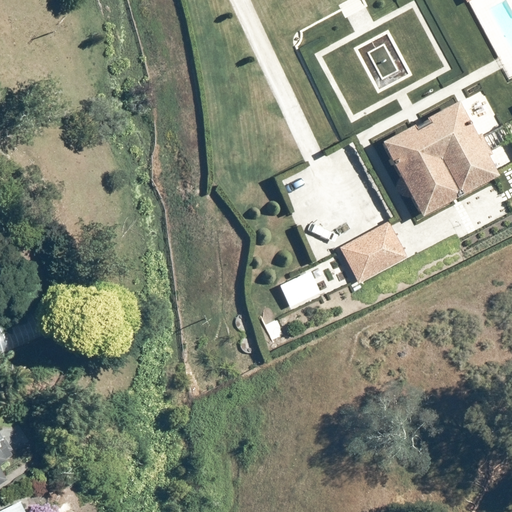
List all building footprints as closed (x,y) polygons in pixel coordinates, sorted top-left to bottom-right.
[(457,99),(381,140),(400,176),(398,179),(397,182),(396,185),(397,189),(398,192),(400,194),(403,196),(407,197),(411,197),(421,215),(498,174),(489,156),(493,153),(482,132),(476,135),(457,99)] [(358,283),(408,257),(388,221),(339,247),(358,283)] [(292,314),(326,297),(343,289),(341,285),(329,258),(312,267),(277,284),(292,314)] [(0,483),(36,464),(2,401),(0,402),(0,483)] [(29,511),(21,497),(0,508),(0,511),(29,511)]
